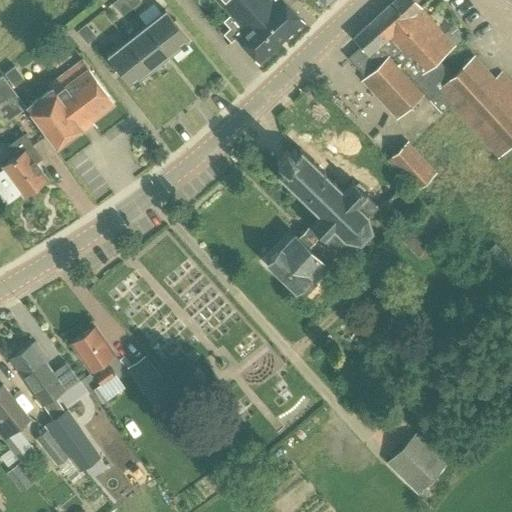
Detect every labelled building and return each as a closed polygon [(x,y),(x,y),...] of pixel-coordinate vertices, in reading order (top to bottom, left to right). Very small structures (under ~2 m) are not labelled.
[(131,8),(124,0),(114,0),(111,3),(121,15),(131,8)] [(258,63),(279,44),(302,22),(281,0),(275,0),(271,4),(267,0),(216,0),(243,29),(235,37),(258,63)] [(419,7),(412,0),(393,0),(352,38),(360,46),(347,58),(364,77),(360,81),(396,119),(423,94),(440,113),(448,105),(497,158),(508,148),(511,152),(511,83),(501,72),(494,78),(474,55),(452,75),(437,60),(454,45),(455,45),(454,45),(464,36),(453,24),(443,32),(420,6),(419,7)] [(145,24),(169,55),(188,40),(164,9),(145,24)] [(86,43),(96,36),(86,23),(76,31),(86,43)] [(149,71),(169,55),(145,24),(126,40),(149,71)] [(130,86),(149,71),(126,40),(106,55),(130,86)] [(55,66),(69,56),(61,45),(48,55),(55,66)] [(113,103),(81,60),(49,84),(52,88),(26,107),(55,146),(113,103)] [(13,86),(23,78),(14,66),(4,73),(13,86)] [(0,117),(4,123),(26,107),(2,75),(0,76),(0,117)] [(186,120),(200,135),(206,129),(192,115),(186,120)] [(22,194),(45,178),(34,163),(42,158),(24,133),(17,138),(7,145),(15,156),(2,165),(22,194)] [(400,176),(416,192),(436,173),(407,141),(386,160),(400,176)] [(294,156),(286,149),(274,161),(282,169),(276,174),(319,216),(310,226),(309,225),(297,237),(293,234),(265,262),(294,291),(295,289),(303,296),(316,283),(308,276),(322,262),(334,250),(344,239),(359,243),(371,231),(367,216),(377,206),(366,195),(352,182),(343,192),(299,150),(294,156)] [(426,233),(439,219),(440,218),(427,204),(412,219),(426,233)] [(511,265),(511,263),(511,261),(495,243),(481,256),(500,276),(501,275),(511,286),(511,265)] [(93,282),(98,278),(93,273),(89,278),(93,282)] [(100,385),(113,376),(104,361),(112,355),(93,327),(71,342),(90,370),(97,380),(100,385)] [(35,342),(9,359),(41,404),(42,404),(56,425),(67,440),(81,431),(66,411),(65,412),(53,396),(63,389),(63,388),(44,362),(47,360),(35,342)] [(144,391),(161,380),(145,355),(128,367),(144,391)] [(0,435),(2,438),(28,417),(1,384),(0,385),(0,435)] [(87,397),(74,405),(88,425),(100,417),(87,397)] [(372,431),(388,414),(371,398),(354,414),(372,431)] [(60,445),(49,429),(48,427),(35,438),(56,466),(68,455),(60,445)] [(126,430),(105,440),(114,458),(135,447),(126,430)] [(417,492),(446,462),(416,433),(387,463),(417,492)] [(92,473),(113,461),(109,453),(88,465),(92,473)] [(45,472),(28,458),(14,475),(32,489),(45,472)] [(95,477),(102,486),(119,473),(112,464),(95,477)]
